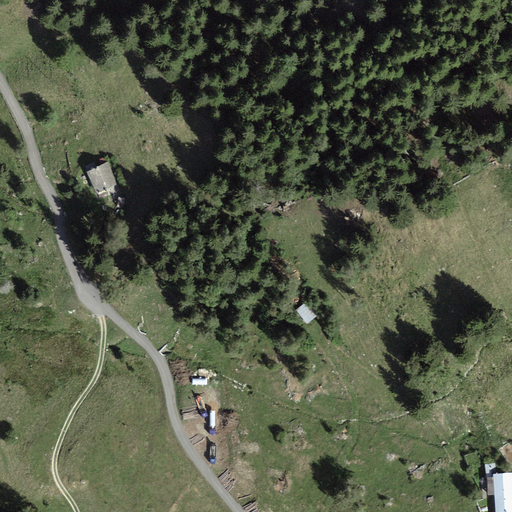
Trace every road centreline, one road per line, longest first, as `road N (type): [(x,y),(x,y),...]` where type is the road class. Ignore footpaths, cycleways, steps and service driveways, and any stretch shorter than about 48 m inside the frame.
road 1 (track): [(0,78),(72,256),(97,298),(163,370),(191,457),(236,511)]
road 2 (track): [(97,298),(100,363),(54,454),(57,481),(75,511)]
